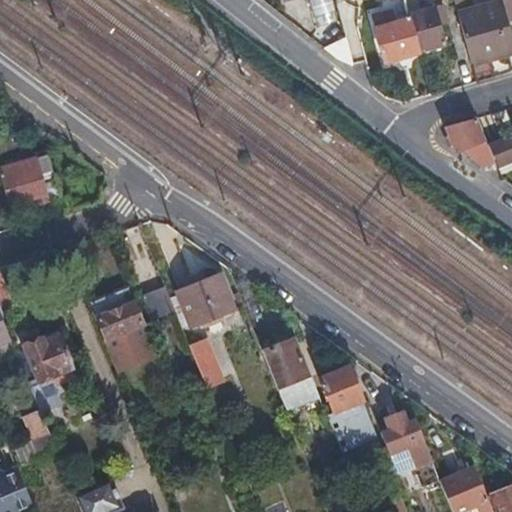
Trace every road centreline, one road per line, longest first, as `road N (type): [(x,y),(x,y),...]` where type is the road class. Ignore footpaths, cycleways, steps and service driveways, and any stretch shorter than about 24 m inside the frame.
road 1 (residential): [(511,454),(156,196)]
road 2 (residential): [(246,11),(403,132)]
road 3 (residential): [(156,196),(0,77)]
road 4 (residential): [(0,249),(156,196)]
road 5 (residential): [(403,132),(511,214)]
